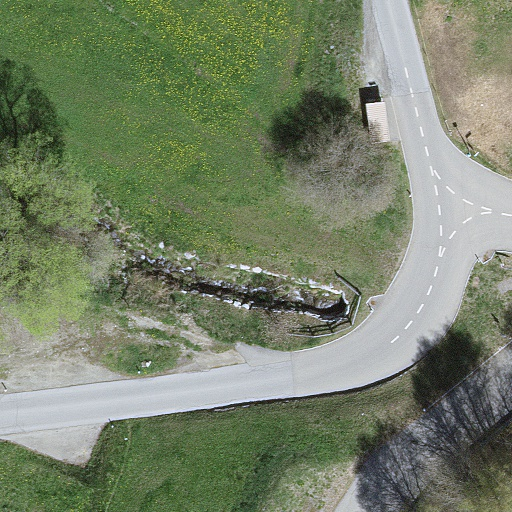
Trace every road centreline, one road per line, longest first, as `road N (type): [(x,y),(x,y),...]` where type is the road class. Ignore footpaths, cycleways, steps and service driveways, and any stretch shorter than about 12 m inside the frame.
road 1 (residential): [(438,209),(437,268),(386,347),(328,369),(0,412)]
road 2 (residential): [(389,0),(438,209)]
road 3 (residential): [(511,368),(369,511)]
